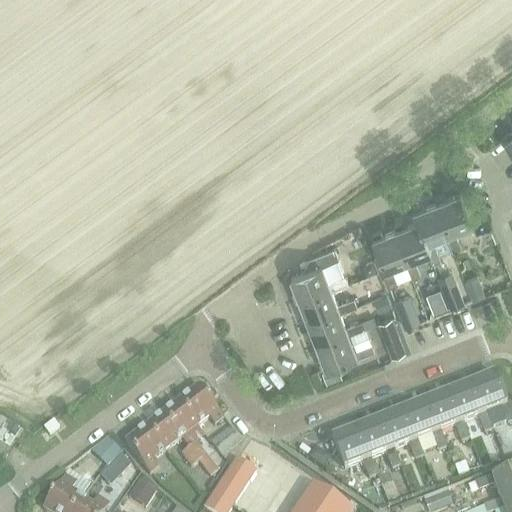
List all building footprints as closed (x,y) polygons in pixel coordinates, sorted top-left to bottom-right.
[(504,142),(511,152),(511,132),(510,131),(502,137),(505,140),(504,142)] [(449,235),(447,236),(453,252),(462,249),(456,232),(472,226),(460,195),(446,200),(444,196),(435,199),(436,204),(437,204),(449,235)] [(430,253),(427,254),(432,265),(441,261),(433,241),(447,236),(449,235),(437,204),(436,204),(423,209),(421,205),(412,208),(417,222),(418,222),(430,253)] [(407,262),(405,262),(412,279),(420,276),(414,259),(427,254),(430,253),(418,222),(417,222),(404,227),(402,222),(393,226),(395,231),(407,262)] [(391,268),(405,262),(407,262),(395,231),(382,236),(380,231),(371,235),(384,269),(382,270),(389,288),(398,285),(391,268)] [(295,304),(300,302),(299,301),(331,288),(332,291),(348,285),(347,284),(344,276),(343,277),(338,261),(339,260),(334,249),(326,252),(308,259),(312,269),(290,278),(296,293),(292,295),(295,304)] [(372,262),(361,267),(365,277),(376,273),(372,262)] [(477,277),(465,282),(473,302),(485,297),(477,277)] [(464,304),(455,282),(441,288),(450,310),(464,304)] [(304,326),(309,324),(308,322),(339,310),(340,313),(357,307),(353,299),(337,305),(332,291),(331,288),(299,301),(300,302),(305,315),(301,317),(304,326)] [(387,295),(373,300),(378,312),(391,306),(388,297),(387,295)] [(404,329),(421,323),(411,297),(394,303),(404,329)] [(313,348),(318,346),(317,345),(348,333),(349,336),(365,330),(362,321),(346,327),(340,313),(339,310),(308,322),(309,324),(314,337),(309,339),(313,348)] [(373,317),(362,321),(365,330),(377,325),(373,317)] [(391,319),(378,324),(392,358),(406,353),(391,319)] [(355,350),(349,336),(348,333),(317,345),(318,346),(323,359),(318,361),(322,370),(336,364),(356,357),(357,359),(374,352),(371,344),(355,350)] [(336,364),(322,370),(326,382),(341,376),(336,364)] [(483,416),(486,415),(501,409),(507,425),(511,423),(511,412),(509,405),(506,406),(495,376),(471,386),(483,416)] [(460,425),(463,424),(478,418),(484,434),(493,431),(486,415),(483,416),(471,386),(448,395),(460,425)] [(181,402),(200,427),(209,420),(214,426),(224,419),(200,388),(181,402)] [(437,434),(440,433),(455,427),(461,443),(470,440),(463,424),(460,425),(448,395),(425,404),(437,434)] [(163,416),(181,440),(200,427),(181,402),(163,416)] [(414,443),(417,442),(432,436),(438,452),(447,449),(440,433),(437,434),(425,404),(402,413),(414,443)] [(391,452),(393,451),(408,445),(415,461),(423,458),(417,442),(414,443),(402,413),(379,421),(391,452)] [(145,429),(163,454),(181,440),(163,416),(145,429)] [(368,461),(370,460),(385,455),(391,471),(400,467),(393,451),(391,452),(379,421),(356,430),(368,461)] [(14,427),(10,433),(15,437),(19,430),(14,427)] [(154,461),(163,454),(145,429),(126,443),(149,475),(159,468),(154,461)] [(221,457),(241,442),(231,429),(211,444),(221,457)] [(376,477),(370,460),(368,461),(356,430),(332,440),(344,471),(362,464),(368,480),(376,477)] [(108,441),(98,448),(115,462),(120,456),(121,454),(108,441)] [(219,472),(197,444),(189,450),(199,464),(210,478),(219,472)] [(314,448),(306,459),(319,468),(327,457),(314,448)] [(189,450),(181,456),(192,470),(199,464),(189,450)] [(111,468),(121,478),(131,467),(121,457),(111,468)] [(230,511),(256,474),(237,461),(204,510),(207,511),(230,511)] [(494,486),(500,500),(501,504),(511,499),(511,472),(493,479),(492,477),(475,483),(478,492),(494,486)] [(42,510),(44,511),(72,511),(81,499),(70,492),(76,484),(64,477),(56,489),(42,510)] [(138,481),(128,498),(145,509),(155,492),(138,481)] [(295,511),(350,511),(312,487),(295,511)] [(439,511),(453,507),(448,494),(424,503),(427,511),(439,511)] [(81,499),(72,511),(104,511),(108,506),(97,499),(92,506),(81,499)] [(495,511),(503,509),(504,511),(511,511),(511,499),(501,504),(500,500),(484,506),(486,511),(495,511)]
